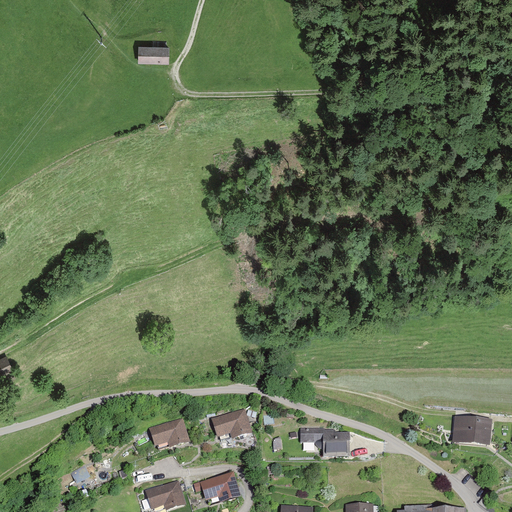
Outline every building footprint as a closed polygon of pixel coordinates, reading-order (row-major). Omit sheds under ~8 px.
[(141,61),(170,62),(170,48),(141,47),(141,61)] [(0,358),(0,373),(10,368),(5,357),(0,358)] [(230,433),(232,438),(248,433),(241,413),(213,421),(217,437),(230,433)] [(452,442),(489,446),(491,422),(454,418),(452,442)] [(170,447),(185,442),(179,422),(151,430),(155,446),(161,444),(168,442),(169,447),(170,447)] [(322,458),(347,458),(347,435),(322,435),(322,430),(299,430),(299,441),(314,441),(314,442),(314,443),(315,444),(315,445),(316,446),(316,447),(317,447),(317,448),(318,448),(319,449),(320,449),(321,449),(322,449),(322,458)] [(87,463),(73,469),(79,481),(92,475),(87,463)] [(219,496),(220,502),(236,497),(230,476),(202,485),(193,487),(195,493),(203,490),(206,500),(219,496)] [(182,505),(181,503),(175,485),(147,493),(151,508),(164,504),(166,510),(182,505)] [(482,499),(481,499),(477,504),(486,511),(487,511),(500,511),(491,504),(490,505),(486,502),(482,499)]
